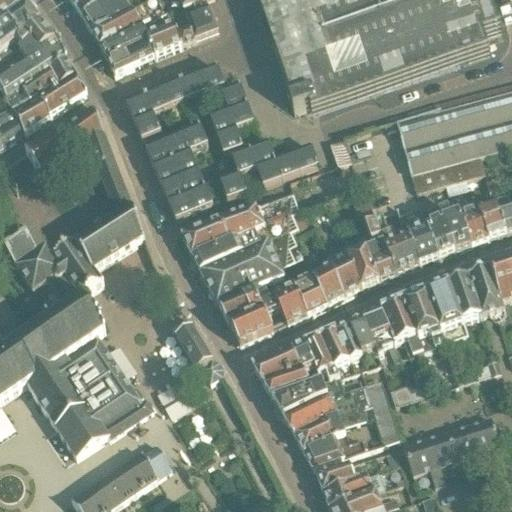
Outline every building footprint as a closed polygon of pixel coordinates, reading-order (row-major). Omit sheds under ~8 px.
[(0,30),(28,11),(20,1),(20,0),(1,0),(0,1),(0,30)] [(67,1),(83,25),(127,0),(68,0),(68,1),(67,1)] [(130,0),(127,0),(83,25),(94,42),(140,15),(130,0)] [(178,0),(184,16),(207,6),(215,3),(214,0),(178,0)] [(290,99),(291,102),(293,107),(291,108),(295,119),(316,113),(317,118),(490,59),(484,42),(501,36),(488,0),(275,0),(278,7),(261,13),(290,99)] [(101,53),(147,29),(162,21),(161,16),(156,6),(140,15),(94,42),(101,53)] [(184,16),(188,25),(196,47),(219,38),(207,6),(184,16)] [(0,68),(11,61),(6,53),(17,45),(41,28),(28,11),(0,30),(0,68)] [(162,21),(147,29),(154,45),(161,62),(183,53),(182,52),(177,38),(174,33),(167,19),(162,21)] [(184,35),(177,38),(182,52),(196,47),(188,25),(181,27),(184,35)] [(6,53),(11,61),(19,56),(22,54),(33,47),(40,57),(58,46),(41,29),(42,29),(41,28),(17,45),(6,53)] [(101,53),(109,67),(130,57),(154,45),(147,29),(101,53)] [(154,45),(130,57),(132,63),(129,66),(133,74),(161,62),(154,45)] [(0,109),(0,111),(1,113),(6,121),(8,119),(21,142),(24,140),(13,120),(39,104),(76,80),(68,66),(58,46),(40,57),(33,47),(22,54),(19,56),(11,61),(0,68),(0,71),(5,80),(0,83),(0,93),(7,106),(0,109)] [(130,57),(109,67),(115,83),(133,74),(129,66),(132,63),(130,57)] [(218,73),(202,79),(209,98),(225,92),(218,73)] [(202,79),(183,86),(191,105),(209,98),(202,79)] [(76,80),(39,104),(51,124),(87,102),(88,101),(78,83),(76,80)] [(183,86),(164,94),(172,113),(191,105),(183,86)] [(439,109),(408,119),(410,125),(441,115),(442,118),(511,99),(511,89),(440,110),(439,109)] [(222,99),(228,117),(248,110),(241,92),(222,99)] [(164,94),(146,102),(154,121),(172,113),(164,94)] [(481,164),(511,155),(511,99),(442,118),(441,115),(410,125),(402,127),(397,129),(411,183),(412,183),(416,200),(485,181),(481,164)] [(127,110),(135,129),(154,121),(146,102),(127,110)] [(13,120),(24,140),(51,124),(39,104),(13,120)] [(248,110),(228,117),(236,136),(255,129),(248,110)] [(1,113),(0,113),(0,140),(6,152),(21,142),(8,119),(6,121),(1,113)] [(117,222),(98,234),(53,263),(47,254),(48,253),(37,237),(27,244),(26,242),(5,257),(15,273),(33,298),(37,295),(54,320),(16,347),(10,338),(0,345),(0,409),(27,391),(77,465),(109,445),(110,447),(154,417),(146,407),(141,410),(131,394),(126,387),(98,347),(108,340),(83,304),(104,291),(95,278),(145,246),(133,216),(95,114),(94,114),(26,159),(42,182),(89,150),(117,222)] [(210,124),(217,142),(236,136),(228,117),(210,124)] [(154,121),(135,129),(143,146),(161,139),(154,121)] [(170,126),(171,127),(173,134),(185,129),(182,121),(170,126)] [(400,121),(389,125),(391,131),(397,129),(402,127),(400,121)] [(201,132),(183,140),(191,158),(208,151),(201,132)] [(236,136),(217,142),(224,160),(243,154),(236,136)] [(183,140),(165,147),(173,166),(191,158),(183,140)] [(330,150),(337,172),(338,173),(353,168),(345,146),(333,150),(332,149),(330,150)] [(146,155),(154,174),(173,166),(165,147),(146,155)] [(269,149),(250,156),(257,174),(276,167),(269,149)] [(312,154),(294,161),(301,179),(319,173),(312,154)] [(232,163),(239,181),(240,180),(241,182),(258,176),(257,174),(250,156),(232,163)] [(173,166),(180,183),(198,175),(191,158),(173,166)] [(294,161),(276,167),(283,186),(301,179),(294,161)] [(154,174),(162,191),(180,183),(173,166),(154,174)] [(283,186),(276,167),(257,174),(258,176),(264,193),(283,186)] [(180,183),(188,201),(206,193),(198,175),(180,183)] [(240,180),(239,181),(221,187),(228,206),(247,199),(241,182),(240,180)] [(162,191),(170,209),(188,201),(180,183),(162,191)] [(499,183),(486,186),(490,202),(503,198),(499,183)] [(206,193),(188,201),(195,219),(213,211),(206,193)] [(361,227),(365,226),(373,223),(367,205),(365,199),(353,203),(361,227)] [(188,201),(170,209),(177,226),(195,219),(188,201)] [(247,242),(252,255),(291,238),(305,232),(300,220),(299,215),(294,201),(256,214),(266,235),(247,242)] [(497,208),(498,211),(500,220),(507,240),(511,238),(511,214),(509,205),(497,208)] [(468,219),(460,222),(472,252),(490,245),(478,216),(476,207),(465,210),(468,219)] [(498,211),(478,216),(490,245),(507,240),(500,220),(498,211)] [(457,213),(438,219),(455,258),(472,252),(460,222),(457,213)] [(184,243),(193,264),(247,242),(266,235),(256,214),(220,227),(184,243)] [(420,214),(399,222),(403,233),(405,232),(424,224),(420,214)] [(434,231),(427,234),(439,264),(455,258),(438,219),(431,222),(434,231)] [(372,245),(366,248),(380,288),(397,281),(381,241),(389,238),(383,224),(367,231),(372,245)] [(424,224),(405,232),(421,271),(439,264),(427,234),(426,233),(427,233),(424,224)] [(393,237),(389,238),(381,241),(397,281),(421,271),(405,232),(403,233),(399,234),(402,244),(397,246),(393,237)] [(291,238),(252,255),(201,279),(212,300),(218,312),(219,313),(254,296),(285,282),(281,274),(294,268),(302,265),(296,250),(291,238)] [(193,264),(201,279),(252,255),(247,242),(193,264)] [(347,256),(352,265),(362,295),(362,296),(380,288),(366,248),(347,256)] [(352,265),(332,275),(345,304),(362,295),(352,265)] [(490,277),(502,309),(511,305),(511,304),(511,303),(511,270),(498,275),(490,277)] [(332,275),(314,283),(328,313),(345,304),(332,275)] [(450,291),(465,329),(480,324),(480,325),(482,325),(491,322),(505,319),(502,309),(490,277),(489,278),(478,282),(472,284),(471,284),(450,291)] [(294,293),(295,293),(308,323),(328,313),(314,283),(294,293)] [(427,300),(446,352),(469,344),(465,329),(450,291),(443,294),(444,295),(428,301),(428,300),(427,300)] [(257,302),(264,318),(267,323),(281,316),(288,332),(308,323),(295,293),(274,302),(278,310),(274,312),(267,297),(257,302)] [(219,313),(230,334),(264,318),(257,302),(254,296),(219,313)] [(405,308),(425,360),(446,352),(427,300),(426,300),(426,299),(405,308)] [(395,350),(396,353),(403,350),(410,365),(425,360),(405,308),(404,308),(405,309),(404,310),(384,318),(383,318),(395,350)] [(264,318),(230,334),(241,353),(274,338),(267,323),(264,318)] [(364,326),(376,355),(379,361),(384,359),(382,356),(384,355),(382,351),(385,349),(388,354),(394,369),(401,366),(395,353),(396,353),(395,350),(383,318),(364,326)] [(172,334),(178,345),(198,378),(205,375),(213,370),(193,336),(192,337),(186,326),(172,334)] [(351,332),(363,362),(376,355),(364,326),(362,327),(358,329),(358,328),(351,332)] [(336,338),(353,366),(363,362),(351,332),(336,338)] [(321,344),(335,374),(353,366),(336,338),(321,344)] [(305,351),(314,371),(318,381),(327,378),(330,388),(339,385),(335,374),(321,344),(305,351)] [(305,351),(293,356),(303,376),(314,371),(305,351)] [(254,374),(265,393),(303,376),(293,356),(272,366),(254,374)] [(456,380),(459,392),(501,379),(497,367),(456,380)] [(265,393),(274,407),(322,391),(318,381),(307,386),(303,376),(265,393)] [(274,407),(285,425),(331,404),(345,400),(339,385),(330,388),(322,391),(274,407)] [(295,441),(305,459),(345,441),(343,435),(375,424),(384,452),(401,446),(381,386),(367,391),(368,393),(373,412),(361,416),(325,425),(295,441)] [(428,389),(419,392),(423,404),(432,401),(428,389)] [(415,407),(411,395),(410,391),(391,397),(396,413),(415,407)] [(419,392),(411,395),(415,407),(423,404),(419,392)] [(285,425),(295,441),(325,425),(361,416),(373,412),(368,393),(345,400),(331,404),(285,425)] [(484,429),(470,433),(484,476),(489,475),(484,460),(501,455),(492,426),(491,427),(492,429),(484,431),(484,429)] [(449,440),(448,440),(457,469),(474,464),(478,478),(484,476),(470,433),(456,438),(457,440),(449,443),(449,440)] [(440,443),(426,447),(440,491),(445,489),(441,474),(457,469),(448,440),(448,441),(448,443),(441,445),(440,443)] [(345,441),(305,459),(314,476),(316,476),(315,475),(345,465),(366,458),(362,448),(350,452),(345,441)] [(440,491),(426,447),(413,452),(413,454),(406,457),(405,454),(404,455),(413,483),(430,478),(435,492),(440,491)] [(173,477),(170,473),(157,452),(72,508),(75,511),(119,511),(128,506),(173,477)] [(396,456),(387,459),(392,475),(401,472),(396,456)] [(317,482),(323,498),(356,487),(351,471),(317,482)] [(323,498),(328,511),(335,511),(374,499),(376,498),(385,495),(379,480),(356,487),(323,498)] [(376,498),(374,499),(335,511),(398,511),(396,504),(381,510),(380,508),(376,498)] [(422,506),(423,511),(437,511),(434,502),(422,506)]
